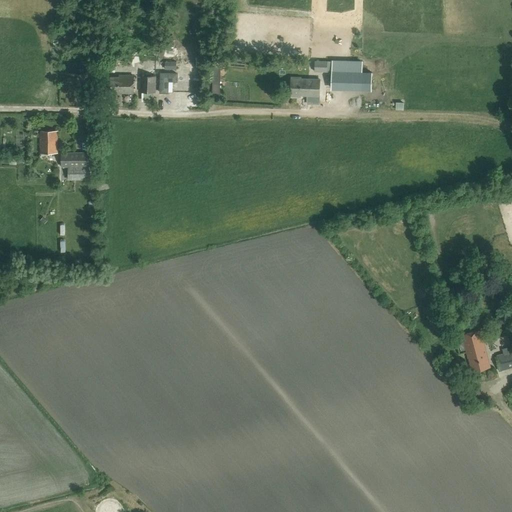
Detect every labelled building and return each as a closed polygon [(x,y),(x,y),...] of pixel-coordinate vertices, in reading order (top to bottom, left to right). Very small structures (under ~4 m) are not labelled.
[(124,62),(134,62),(135,55),(125,54),(124,62)] [(315,72),(327,72),(327,61),(315,61),(315,72)] [(177,70),(177,62),(165,62),(165,70),(177,70)] [(164,73),(163,92),(171,92),(172,73),(164,73)] [(133,93),(134,76),(120,75),(120,77),(111,77),(110,92),(133,93)] [(156,92),(156,76),(140,76),(140,92),(156,92)] [(320,96),(320,79),(301,79),(301,77),(291,77),(290,96),(301,97),(301,95),(320,96)] [(337,92),(346,90),(344,81),(335,83),(337,92)] [(41,153),(57,153),(57,131),(41,131),(41,153)] [(62,167),(68,167),(68,180),(89,179),(89,166),(88,153),(62,153),(62,167)] [(463,335),(465,340),(469,358),(470,358),(473,372),(490,367),(480,330),(463,335)] [(499,371),(511,367),(511,352),(495,357),(499,371)] [(124,511),(116,500),(108,506),(112,511),(124,511)]
